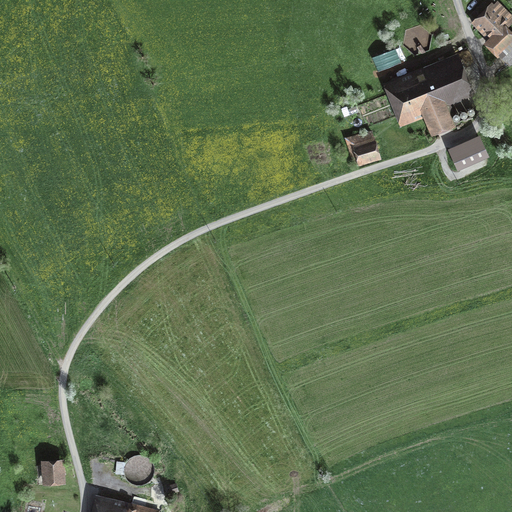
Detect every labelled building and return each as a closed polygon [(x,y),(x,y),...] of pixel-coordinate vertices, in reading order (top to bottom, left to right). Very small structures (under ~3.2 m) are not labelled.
[(486,0),(471,14),(477,20),(474,23),(485,35),(487,32),(492,37),(504,27),(511,19),(511,16),(498,1),(495,4),(490,0),(486,0)] [(498,52),(511,39),(511,35),(504,27),(492,37),(488,41),(498,52)] [(424,109),(433,131),(454,123),(445,100),(464,93),(462,90),(469,88),(458,61),(394,86),(405,116),(424,109)] [(479,137),(451,150),(458,166),(486,154),(479,137)] [(359,148),(362,159),(378,154),(375,144),(359,148)] [(59,481),(58,465),(46,466),(47,479),(43,480),(44,483),(59,481)] [(138,511),(101,503),(98,511),(138,511)]
